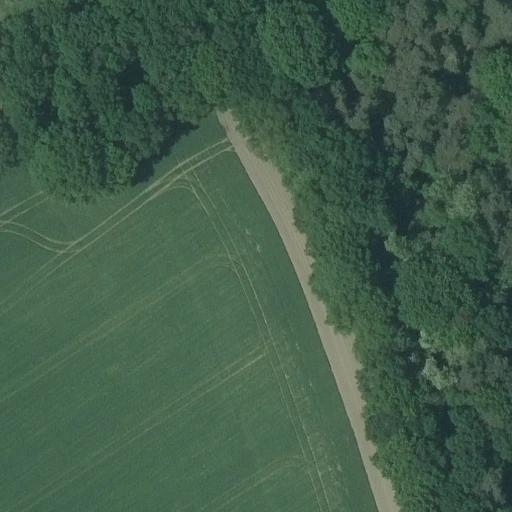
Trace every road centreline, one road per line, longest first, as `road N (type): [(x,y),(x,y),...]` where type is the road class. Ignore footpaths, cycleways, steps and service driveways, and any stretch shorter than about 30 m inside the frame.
road 1 (track): [(254,0),(327,125),(390,208)]
road 2 (track): [(390,208),(412,206),(511,150)]
